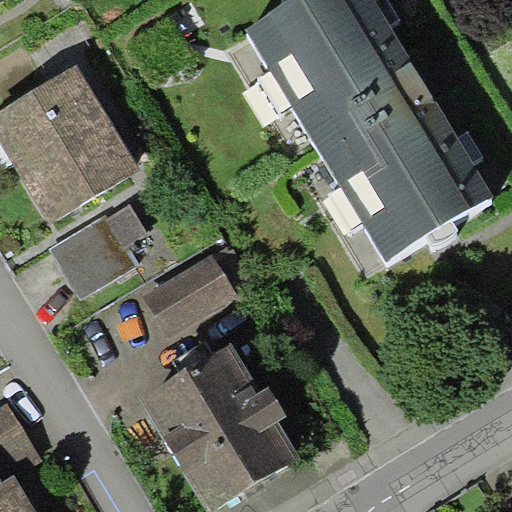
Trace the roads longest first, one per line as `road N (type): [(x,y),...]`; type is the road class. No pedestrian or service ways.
road 1 (residential): [(0,297),(130,511)]
road 2 (residential): [(511,422),(368,511)]
